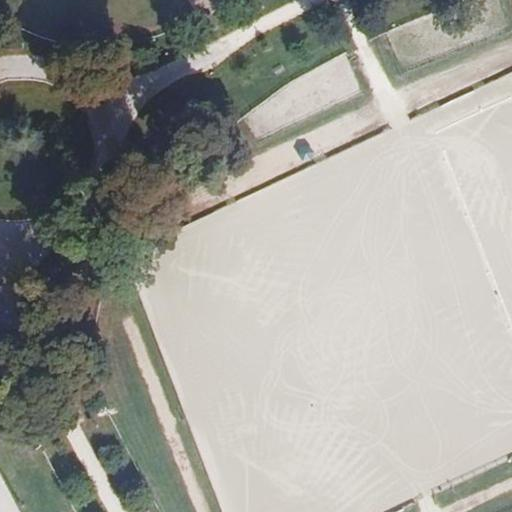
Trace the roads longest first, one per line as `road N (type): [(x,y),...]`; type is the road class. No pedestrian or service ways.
road 1 (track): [(99,122),(143,88),(313,0)]
road 2 (track): [(14,318),(117,511)]
